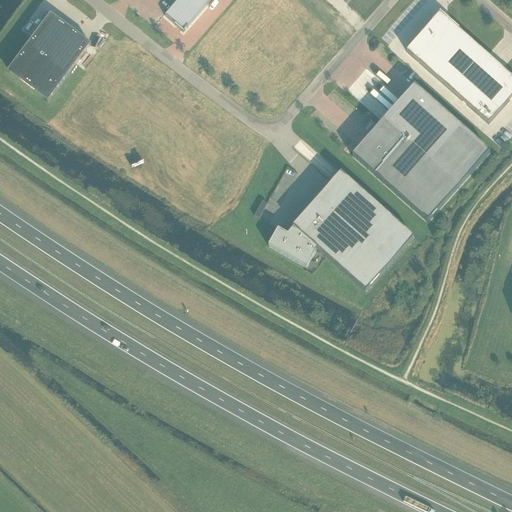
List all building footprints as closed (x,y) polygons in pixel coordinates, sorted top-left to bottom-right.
[(179,0),(165,16),(183,32),(211,0),(179,0)] [(511,79),(439,15),(406,53),(488,126),(511,99),(511,79)] [(50,16),(8,74),(47,103),(90,46),(50,16)] [(115,87),(88,129),(155,172),(182,130),(115,87)] [(490,153),(414,87),(352,157),(428,224),(490,153)] [(278,230),(268,247),(306,269),(316,252),(317,250),(366,293),(414,239),(341,174),(293,229),(287,236),(278,230)]
